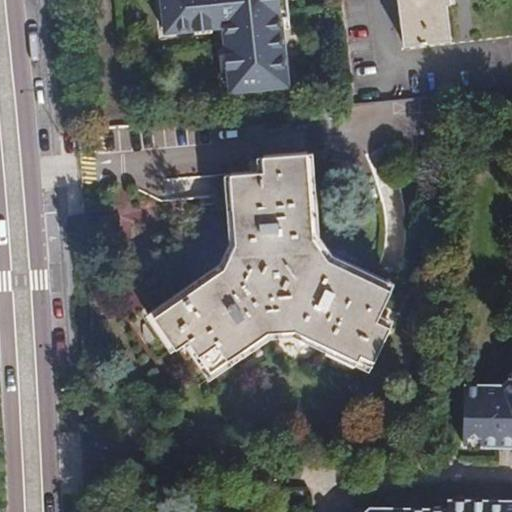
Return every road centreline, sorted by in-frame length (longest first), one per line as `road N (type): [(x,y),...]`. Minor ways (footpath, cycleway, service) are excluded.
road 1 (primary): [(47,511),(15,0)]
road 2 (primary): [(0,241),(14,511)]
